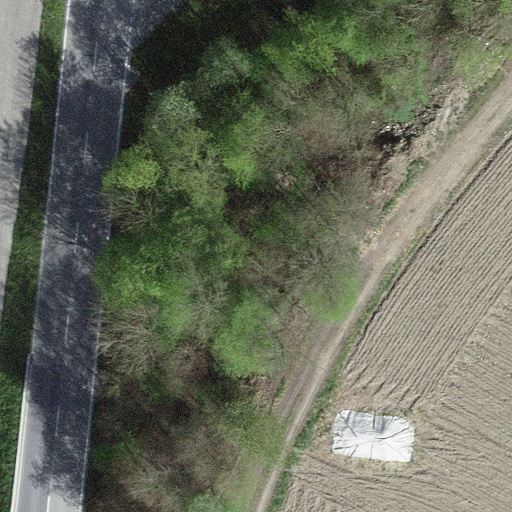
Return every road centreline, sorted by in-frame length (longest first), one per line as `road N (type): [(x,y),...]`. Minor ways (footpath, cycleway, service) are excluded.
road 1 (tertiary): [(41,511),(98,0)]
road 2 (track): [(261,511),(302,394),(479,127),(511,102)]
